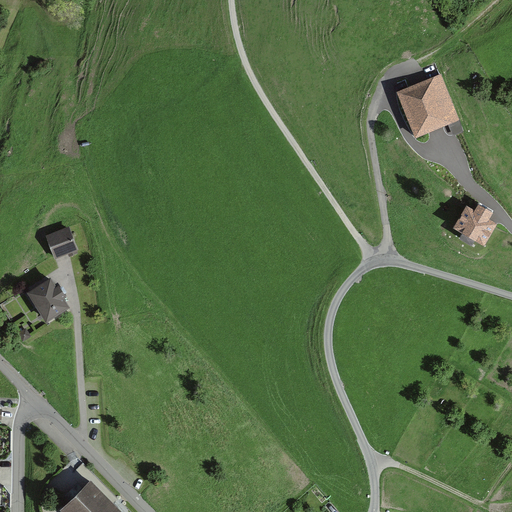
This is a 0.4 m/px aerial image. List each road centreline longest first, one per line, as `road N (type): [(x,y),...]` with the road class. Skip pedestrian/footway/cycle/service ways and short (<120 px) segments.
road 1 (unclassified): [(374,511),(372,462),(342,401),(326,336),(342,291),(371,263),(389,259),(511,295)]
road 2 (track): [(232,0),(257,86),(371,263)]
road 3 (track): [(389,79),(371,109),(389,259)]
road 4 (residential): [(37,402),(145,511)]
